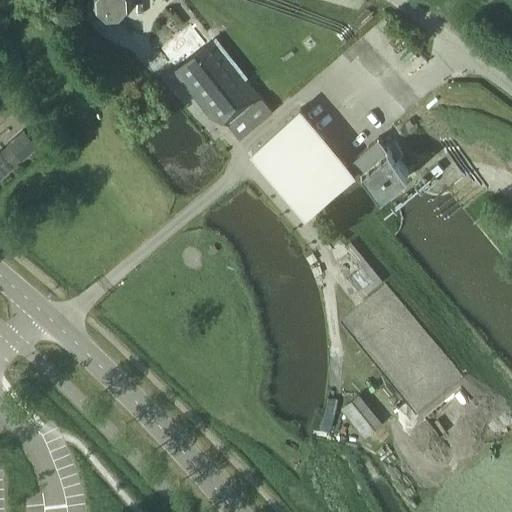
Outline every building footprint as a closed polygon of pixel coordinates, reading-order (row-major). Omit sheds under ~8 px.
[(132,5),(131,0),(92,0),(93,7),(105,18),(119,18),(121,17),(132,5)] [(188,29),(156,54),(171,72),(175,69),(203,48),(188,29)] [(261,98),(244,78),(244,79),(213,40),(203,48),(175,69),(210,113),(216,108),(229,124),(236,118),(261,98)] [(347,163),(300,108),(250,150),(303,212),(358,166),(381,193),(408,170),(378,136),(352,158),(347,163)] [(414,123),(410,118),(405,122),(409,127),(414,123)] [(9,163),(18,155),(20,158),(35,145),(22,130),(7,143),(10,146),(1,154),(0,153),(0,175),(11,166),(9,163)]
